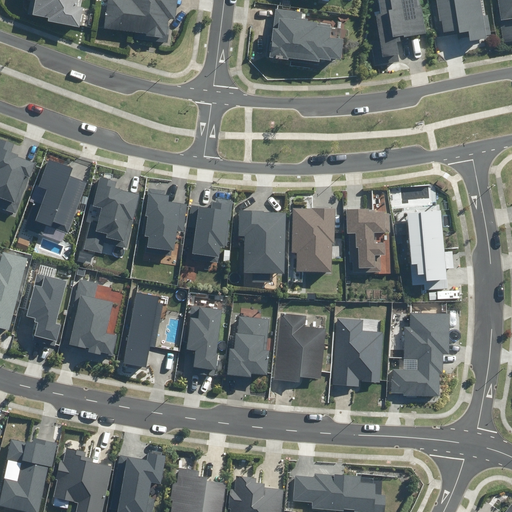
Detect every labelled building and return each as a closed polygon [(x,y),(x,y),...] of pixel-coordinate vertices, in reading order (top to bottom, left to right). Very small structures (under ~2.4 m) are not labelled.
[(84,9),(78,8),(79,0),(34,0),(31,17),(48,20),(47,24),(81,30),(84,9)] [(106,0),(104,30),(145,34),(144,39),(162,40),(162,36),(168,36),(169,21),(176,22),(177,0),(106,0)] [(418,0),(375,0),(377,13),(375,13),(381,59),(398,57),(396,39),(423,36),(418,0)] [(456,38),(467,36),(468,44),(486,41),(486,38),(491,37),(487,13),(481,14),(478,0),(434,0),(440,36),(456,34),(456,38)] [(511,0),(495,0),(498,18),(501,43),(511,41),(511,0)] [(267,5),(256,4),(255,22),(266,22),(267,5)] [(322,64),(342,65),(345,23),(311,20),(311,18),(304,17),(304,10),(284,9),(285,6),(271,5),(268,42),(265,42),(264,64),(322,68),(322,64)] [(0,207),(15,213),(34,162),(17,156),(18,155),(12,152),(15,143),(0,137),(0,207)] [(42,236),(46,225),(68,234),(87,182),(70,176),(73,169),(49,160),(39,187),(46,190),(41,204),(35,201),(25,229),(42,236)] [(91,222),(83,249),(101,254),(105,237),(115,239),(113,245),(126,249),(141,194),(115,187),(116,180),(100,176),(92,205),(103,208),(98,224),(91,222)] [(145,236),(148,236),(146,253),(171,256),(172,250),(174,251),(177,231),(183,232),(187,204),(169,202),(170,196),(165,195),(166,191),(149,189),(145,215),(147,216),(145,236)] [(196,229),(192,259),(219,263),(221,247),(227,248),(230,224),(227,224),(228,220),(230,221),(233,200),(216,198),(216,202),(212,202),(211,208),(191,206),(188,228),(196,229)] [(297,254),(296,271),(332,272),(333,243),(335,243),(336,209),(293,207),(291,253),(297,254)] [(353,262),(354,273),(381,271),(380,255),(386,255),(385,243),(376,243),(376,233),(391,232),(390,212),(369,213),(369,208),(347,209),(350,262),(353,262)] [(424,284),(425,290),(448,288),(446,268),(454,268),(453,251),(444,252),(441,210),(407,213),(413,285),(424,284)] [(245,236),(244,272),(283,273),(285,213),(239,211),(239,236),(245,236)] [(0,327),(10,330),(27,258),(3,252),(0,263),(0,327)] [(33,340),(55,346),(60,325),(56,324),(67,280),(36,273),(26,316),(35,318),(34,322),(37,323),(33,340)] [(89,347),(88,352),(100,354),(100,351),(113,354),(117,336),(106,333),(112,302),(95,299),(98,283),(79,279),(73,310),(77,311),(70,345),(86,349),(87,346),(89,347)] [(136,292),(123,363),(146,367),(150,345),(155,347),(164,303),(158,302),(159,297),(136,292)] [(193,372),(215,375),(218,353),(216,353),(222,310),(191,306),(186,349),(195,351),(193,372)] [(281,313),(274,379),(300,382),(301,376),(321,378),(326,329),(305,326),(306,316),(281,313)] [(391,379),(391,393),(403,393),(403,395),(439,396),(440,374),(443,374),(443,354),(449,354),(450,313),(411,313),(410,327),(404,327),(404,359),(418,359),(418,370),(394,369),(394,379),(391,379)] [(230,348),(227,375),(252,377),(252,373),(267,375),(269,351),(266,350),(269,319),(239,316),(238,333),(235,333),(234,348),(230,348)] [(338,318),(333,385),(359,386),(359,379),(362,379),(362,381),(380,382),(383,332),(363,331),(364,319),(338,318)] [(0,494),(0,506),(27,511),(37,511),(48,466),(52,467),(57,442),(34,438),(33,443),(12,438),(0,494)] [(76,511),(102,511),(112,467),(93,462),(94,459),(85,457),(86,452),(66,448),(63,461),(60,460),(56,479),(57,480),(54,497),(79,502),(76,511)] [(152,511),(155,499),(149,498),(152,483),(160,485),(166,456),(149,452),(147,459),(122,454),(110,509),(119,511),(118,511),(152,511)] [(222,511),(226,484),(206,481),(207,478),(199,476),(199,470),(179,467),(177,483),(172,482),(169,499),(173,500),(171,511),(222,511)] [(312,502),(312,508),(344,511),(344,509),(354,510),(354,511),(356,511),(384,511),(386,495),(376,495),(376,483),(361,482),(361,477),(314,473),(314,477),(295,476),(293,501),(312,502)] [(281,511),(284,490),(265,488),(265,483),(255,482),(256,478),(236,476),(234,489),(230,489),(228,508),(231,509),(230,511),(281,511)]
